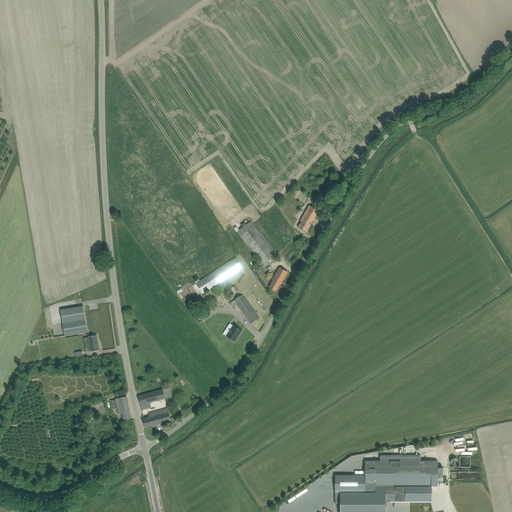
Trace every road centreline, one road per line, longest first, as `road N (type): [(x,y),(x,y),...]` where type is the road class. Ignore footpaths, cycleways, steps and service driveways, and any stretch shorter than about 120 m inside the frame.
road 1 (unclassified): [(145,447),(242,370),(385,135),(458,98),(511,49)]
road 2 (tertiary): [(145,447),(110,252),(100,0)]
road 3 (unclassified): [(145,447),(69,492),(23,495),(0,486)]
